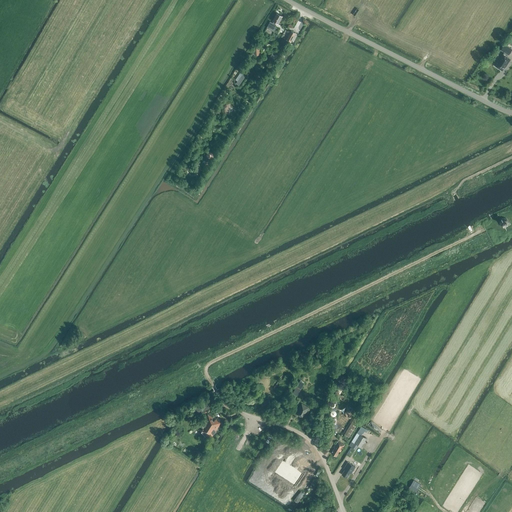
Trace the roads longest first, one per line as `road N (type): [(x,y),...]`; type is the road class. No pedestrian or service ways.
road 1 (unclassified): [(511,113),(283,0)]
road 2 (unclassified): [(343,511),(307,438),(233,410),(218,394)]
